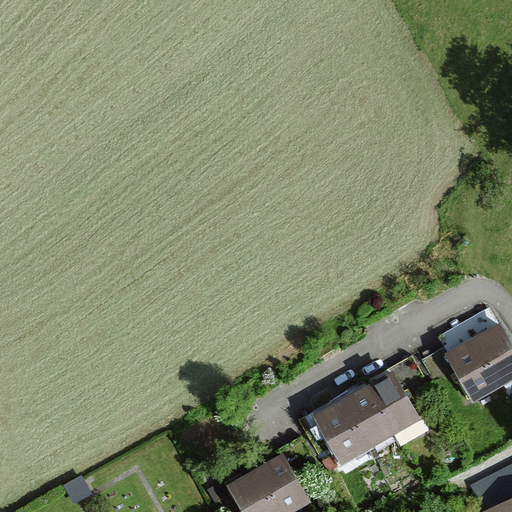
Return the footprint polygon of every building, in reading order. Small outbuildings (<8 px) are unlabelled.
[(499,325),(449,353),(458,370),(451,375),(455,382),(459,384),(468,398),(473,396),(474,398),(501,382),(507,384),(511,382),(511,380),(511,342),(509,341),(499,325)] [(449,353),(445,346),(421,360),(435,383),(451,375),(458,370),(449,353)] [(412,354),(389,367),(402,391),(408,388),(425,378),(412,354)] [(392,372),(316,415),(342,460),(373,443),(379,444),(386,440),(389,433),(392,431),(400,444),(428,427),(420,415),(417,417),(413,409),(418,406),(408,388),(402,391),(392,372)] [(300,436),(278,448),(282,456),(291,472),(314,459),(300,436)] [(291,472),(282,456),(231,484),(247,511),(293,511),(296,506),(306,499),(291,472)] [(511,469),(475,489),(486,511),(488,511),(511,499),(511,469)] [(82,476),(66,485),(74,501),(89,492),(82,476)] [(511,511),(511,499),(488,511),(511,511)]
